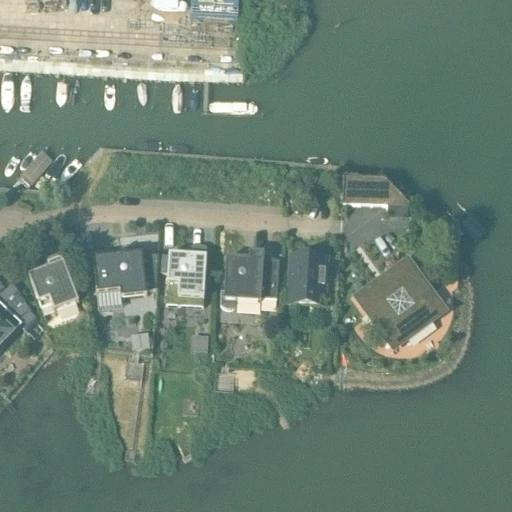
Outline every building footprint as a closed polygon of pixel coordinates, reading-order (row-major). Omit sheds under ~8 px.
[(384,185),(342,183),(341,208),(407,211),(407,208),(384,185)] [(158,277),(159,259),(159,258),(143,260),(141,249),(127,251),(128,258),(93,261),(96,297),(120,295),(121,302),(147,299),(146,295),(157,294),(158,277)] [(207,253),(192,253),(192,260),(169,258),(167,294),(178,295),(178,302),(204,303),(207,253)] [(221,295),(220,308),(221,310),(223,311),(224,312),(225,313),(227,313),(229,314),(230,313),(232,313),(233,312),(235,311),(236,310),(237,309),(237,305),(261,307),(261,303),(276,304),(279,265),(264,264),(264,257),(250,256),(249,263),(226,262),(224,295),(221,295)] [(325,310),(327,261),(290,258),(287,308),(325,310)] [(61,259),(47,265),(50,271),(28,279),(41,313),(51,309),(54,315),(78,306),(61,259)] [(442,314),(407,266),(358,301),(393,350),(409,338),(411,340),(428,328),(426,326),(442,314)] [(0,350),(21,329),(34,344),(43,336),(13,287),(0,300),(0,350)]
